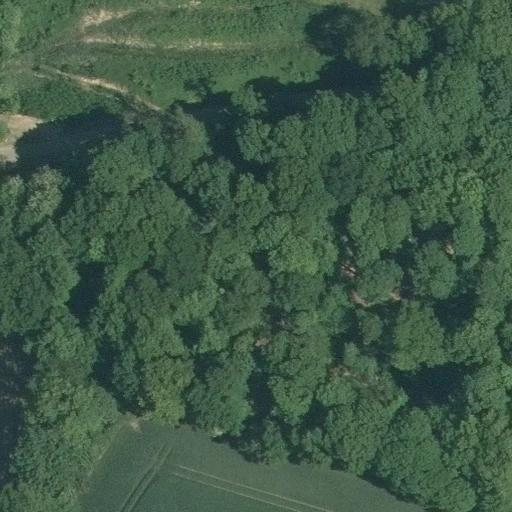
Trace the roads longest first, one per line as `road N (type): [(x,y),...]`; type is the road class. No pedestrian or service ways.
road 1 (unclassified): [(511,106),(349,116),(0,163)]
road 2 (unclassified): [(0,272),(59,331),(113,357),(100,430),(54,511)]
